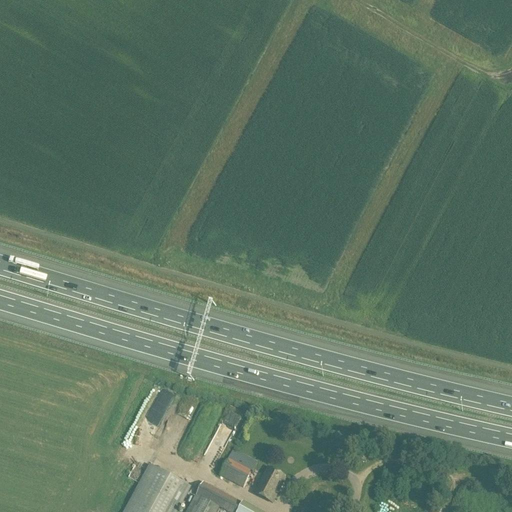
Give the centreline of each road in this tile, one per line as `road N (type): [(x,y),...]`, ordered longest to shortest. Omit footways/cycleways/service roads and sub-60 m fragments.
road 1 (motorway): [(0,298),(511,442)]
road 2 (motorway): [(511,408),(0,266)]
road 3 (track): [(355,0),(493,80),(511,77)]
road 4 (track): [(511,489),(437,468),(367,468)]
